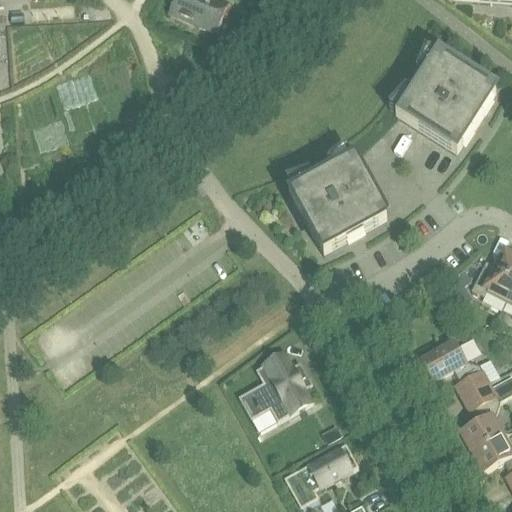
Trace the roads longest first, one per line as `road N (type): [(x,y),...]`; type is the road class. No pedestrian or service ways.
road 1 (residential): [(439,511),(324,312)]
road 2 (residential): [(511,223),(491,213),(466,217),(324,312)]
road 3 (residential): [(324,312),(187,150)]
